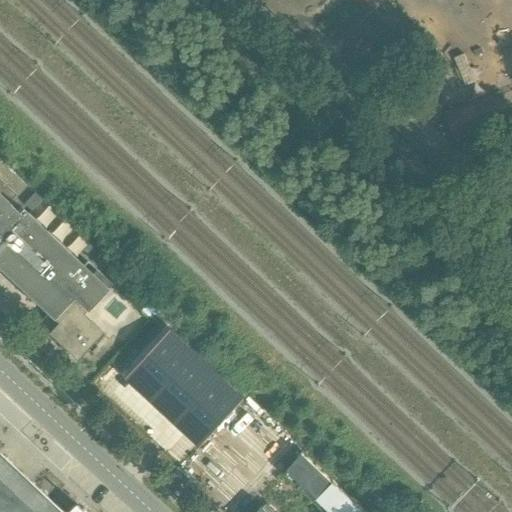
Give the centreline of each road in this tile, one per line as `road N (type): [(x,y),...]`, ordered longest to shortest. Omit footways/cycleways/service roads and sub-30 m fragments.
road 1 (track): [(176,0),(511,315)]
road 2 (residential): [(151,511),(0,368)]
